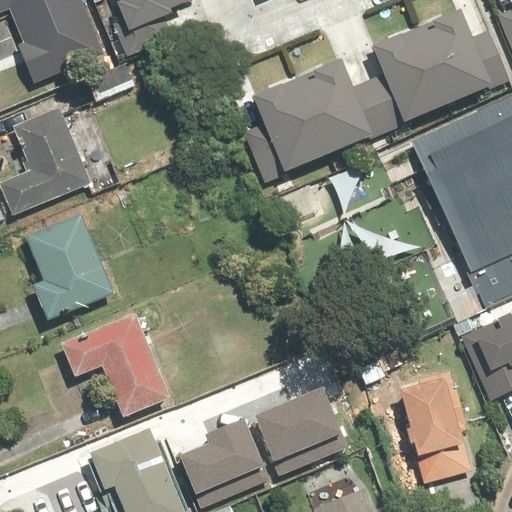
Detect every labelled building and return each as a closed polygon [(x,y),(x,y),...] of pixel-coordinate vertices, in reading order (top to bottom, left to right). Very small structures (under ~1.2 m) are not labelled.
[(0,0),(0,15),(2,15),(29,91),(102,66),(79,0),(0,0)] [(112,16),(128,56),(172,38),(163,17),(173,13),(171,8),(188,1),(187,0),(122,0),(117,2),(122,12),(112,16)] [(511,8),(500,14),(511,45),(511,8)] [(418,27),(448,104),(508,81),(488,30),(471,36),(461,10),(418,27)] [(383,75),(369,81),(389,133),(408,125),(406,121),(448,104),(418,27),(372,45),(383,75)] [(343,61),(296,79),(325,154),(370,137),(371,140),(389,133),(369,81),(353,87),(343,61)] [(296,79),(255,95),(267,125),(248,132),(267,182),(288,174),(286,169),(325,154),(296,79)] [(511,100),(418,142),(478,278),(511,263),(511,100)] [(91,180),(69,112),(23,127),(35,163),(5,173),(15,204),(91,180)] [(293,172),(262,185),(270,203),(285,196),(315,184),(320,181),(313,164),(293,172)] [(327,212),(315,184),(285,196),(297,225),(327,212)] [(121,291),(89,211),(34,233),(51,275),(40,279),(55,317),(121,291)] [(177,391),(142,312),(70,343),(83,371),(108,360),(130,411),(177,391)] [(511,318),(460,343),(487,401),(511,388),(511,318)] [(476,475),(456,368),(424,374),(426,387),(415,389),(422,428),(433,426),(443,481),(476,475)] [(281,471),(345,447),(325,394),(302,403),(299,395),(258,410),(281,471)] [(189,451),(209,504),(273,480),(250,419),(209,435),(212,443),(189,451)] [(183,511),(196,506),(161,425),(99,452),(114,487),(125,483),(137,511),(183,511)] [(369,511),(361,490),(316,507),(318,511),(369,511)]
